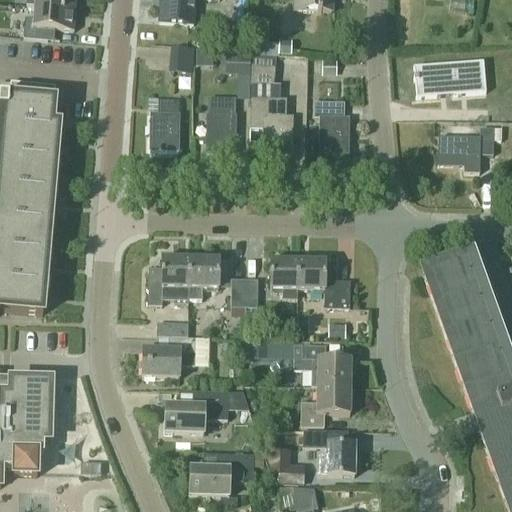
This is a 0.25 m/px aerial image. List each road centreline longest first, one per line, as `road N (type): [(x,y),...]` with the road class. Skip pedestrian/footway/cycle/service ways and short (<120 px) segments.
road 1 (residential): [(151,511),(99,363),(105,221)]
road 2 (residential): [(429,511),(421,452),(384,357),(385,228)]
road 3 (residential): [(105,221),(385,228)]
road 4 (residential): [(385,228),(377,0)]
road 5 (residential): [(105,221),(122,0)]
road 6 (residential): [(385,228),(511,230)]
